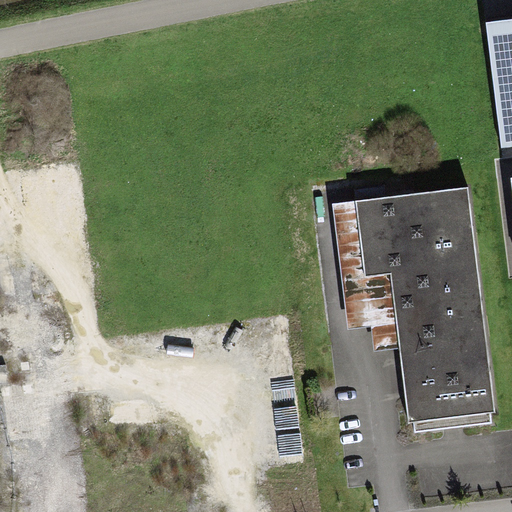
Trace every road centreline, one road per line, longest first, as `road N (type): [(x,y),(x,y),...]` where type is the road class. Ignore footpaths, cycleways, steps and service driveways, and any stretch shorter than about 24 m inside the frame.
road 1 (track): [(235,511),(207,408),(172,374),(103,374),(71,335),(45,237),(0,196)]
road 2 (residential): [(240,0),(0,47)]
